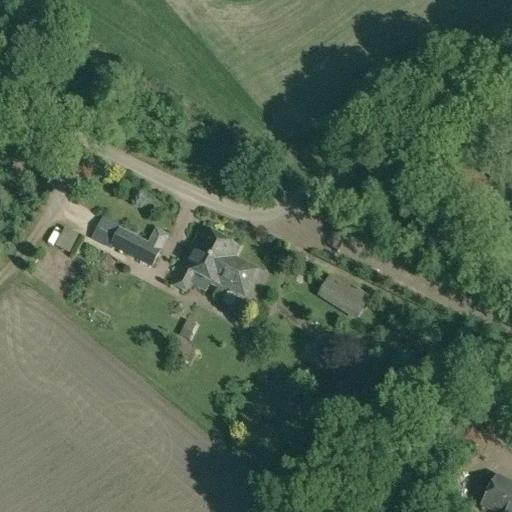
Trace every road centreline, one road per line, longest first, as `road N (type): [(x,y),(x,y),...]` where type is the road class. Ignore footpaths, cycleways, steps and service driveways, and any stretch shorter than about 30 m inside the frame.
road 1 (residential): [(511,55),(279,210),(254,217),(138,167),(0,86)]
road 2 (unknown): [(254,217),(511,339)]
